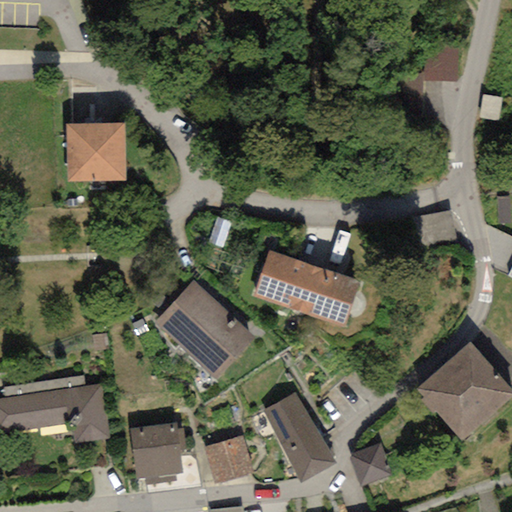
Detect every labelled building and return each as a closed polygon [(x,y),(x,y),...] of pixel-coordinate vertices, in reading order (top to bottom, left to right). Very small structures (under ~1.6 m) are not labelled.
[(426,85),(462,84),(461,49),(395,51),(396,112),(427,111),(426,85)] [(123,123),(66,124),(67,182),(125,181),(123,123)] [(456,244),(448,209),(411,218),(419,253),(456,244)] [(268,251),(252,298),(344,329),(360,282),(268,251)] [(256,339),(193,281),(154,323),(216,381),(256,339)] [(511,398),(511,392),(469,342),(415,388),(423,398),(420,401),(432,414),(435,412),(461,442),(511,398)] [(2,387),(3,398),(85,387),(84,375),(2,387)] [(3,398),(0,398),(0,433),(71,422),(75,444),(110,439),(101,384),(85,387),(3,398)] [(295,393),(262,412),(302,483),(335,464),(295,393)] [(176,429),(175,423),(129,429),(136,480),(143,479),(144,485),(176,481),(175,475),(182,474),(178,450),(176,429)] [(183,429),(176,429),(178,450),(185,449),(183,429)] [(253,474),(242,436),(203,448),(214,485),(253,474)] [(391,476),(379,444),(348,455),(360,487),(391,476)]
